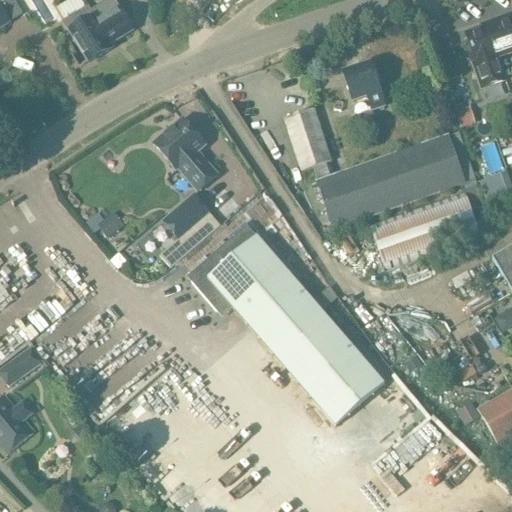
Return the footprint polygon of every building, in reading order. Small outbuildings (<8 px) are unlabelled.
[(110,47),(132,33),(113,1),(90,15),(88,10),(64,25),(89,66),(113,51),(110,47)] [(0,30),(10,25),(0,7),(0,30)] [(511,54),(511,17),(511,18),(496,23),(497,25),(466,36),(475,64),(471,66),(480,92),(508,83),(500,59),(511,54)] [(435,42),(449,81),(462,76),(447,38),(435,42)] [(385,109),(371,67),(344,76),(353,104),(369,99),(373,113),(385,109)] [(364,102),(352,108),(358,120),(370,114),(364,102)] [(333,164),(316,111),(284,121),(301,174),(312,170),(332,233),(466,187),(450,136),(330,179),(326,166),(333,164)] [(205,149),(183,122),(154,147),(176,173),(178,172),(198,195),(217,178),(198,155),(205,149)] [(511,201),(511,191),(506,173),(479,182),(488,210),(511,201)] [(485,211),(479,192),(370,228),(385,274),(481,242),(472,215),(485,211)] [(194,196),(162,224),(178,243),(210,215),(194,196)] [(113,215),(97,227),(108,241),(124,229),(113,215)] [(384,387),(321,313),(337,299),(329,289),(313,303),(257,239),(257,240),(246,228),(188,280),(222,318),(232,310),(272,356),(335,430),(384,387)] [(511,295),(511,250),(493,262),(511,295)] [(41,365),(30,351),(0,373),(0,378),(9,389),(41,365)] [(511,441),(511,394),(479,414),(499,449),(511,441)] [(13,411),(3,399),(0,401),(0,448),(8,457),(34,435),(24,424),(35,415),(24,402),(13,411)]
